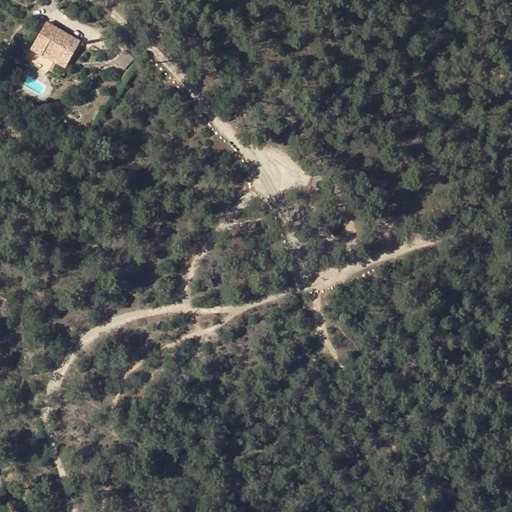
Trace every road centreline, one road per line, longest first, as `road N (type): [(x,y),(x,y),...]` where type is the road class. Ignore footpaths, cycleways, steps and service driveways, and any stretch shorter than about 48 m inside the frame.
road 1 (track): [(293,279),(241,309),(120,317),(66,356),(51,392),(53,441),(73,511)]
road 2 (track): [(98,0),(255,166),(282,205),(294,242),(293,279)]
road 3 (track): [(241,309),(121,378),(107,415),(122,442),(98,511)]
road 4 (track): [(430,511),(328,342),(312,280)]
road 5 (track): [(511,212),(321,281),(293,279)]
road 6 (track): [(255,166),(172,308)]
road 7 (unknown): [(277,198),(299,212),(431,241)]
